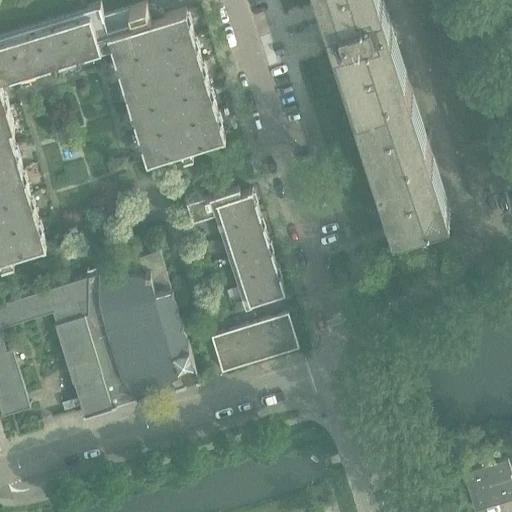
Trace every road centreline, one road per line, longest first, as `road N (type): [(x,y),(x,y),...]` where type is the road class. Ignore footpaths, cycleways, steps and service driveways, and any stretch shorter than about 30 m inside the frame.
road 1 (residential): [(237,0),(342,354),(333,385)]
road 2 (residential): [(0,472),(226,402),(299,384),(333,385)]
road 3 (residential): [(333,385),(360,405),(392,511)]
